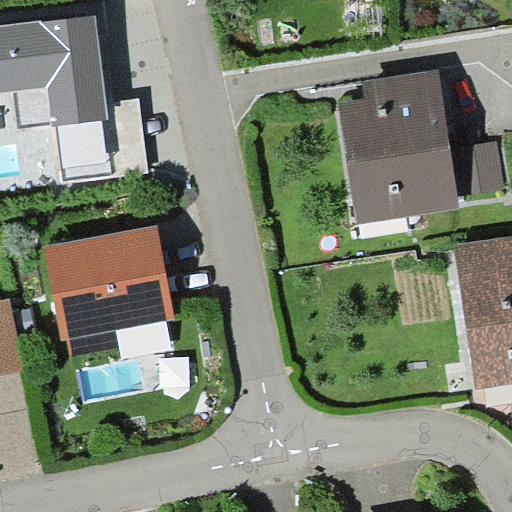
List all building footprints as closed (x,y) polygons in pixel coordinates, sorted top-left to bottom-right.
[(91,13),(0,25),(0,81),(8,81),(14,126),(52,121),(59,178),(142,166),(134,106),(104,110),(91,13)] [(432,103),(343,116),(356,201),(392,196),(393,200),(403,209),(447,202),(432,103)] [(494,189),(488,150),(452,156),(458,194),(494,189)] [(153,229),(51,246),(70,352),(119,344),(114,320),(167,311),(153,229)] [(511,273),(462,281),(474,366),(511,360),(511,365),(511,364),(511,273)] [(7,299),(0,300),(0,366),(19,363),(7,299)]
